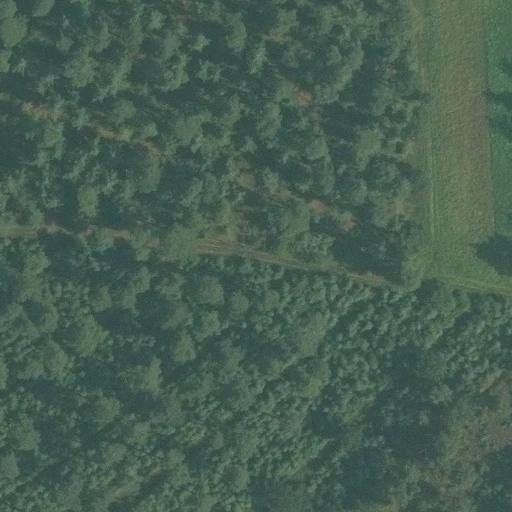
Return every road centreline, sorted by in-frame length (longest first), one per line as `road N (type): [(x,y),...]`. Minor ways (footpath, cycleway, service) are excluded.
road 1 (track): [(0,230),(165,240),(511,287)]
road 2 (track): [(423,275),(428,134),(421,0)]
road 3 (track): [(18,0),(0,126)]
